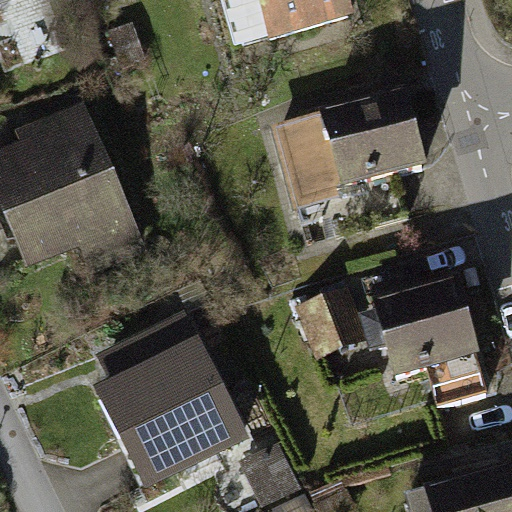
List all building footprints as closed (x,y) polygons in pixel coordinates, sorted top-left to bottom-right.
[(0,0),(0,9),(26,0),(0,0)] [(222,0),(238,52),(272,42),(275,51),(360,26),(352,0),(222,0)] [(412,96),(280,132),(303,215),(435,178),(412,96)] [(0,158),(0,207),(30,277),(85,254),(94,276),(149,253),(87,108),(17,137),(22,149),(0,158)] [(380,320),(365,325),(371,345),(375,361),(391,356),(400,388),(486,363),(462,284),(438,291),(435,282),(426,285),(423,276),(372,292),(380,320)] [(371,345),(365,325),(351,291),(298,313),(319,366),(371,345)] [(187,316),(99,361),(165,490),(253,446),(187,316)] [(281,446),(241,466),(264,511),(266,511),(305,492),(281,446)] [(429,498),(409,503),(411,511),(511,511),(511,472),(429,495),(429,498)]
